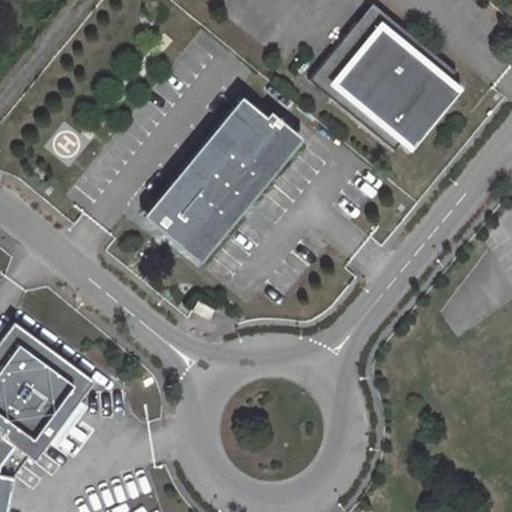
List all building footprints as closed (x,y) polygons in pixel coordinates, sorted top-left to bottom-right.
[(405,163),(458,101),(457,99),(453,103),(445,96),(454,86),(371,14),(306,90),(389,161),(398,151),(406,158),(403,161),(405,163)] [(239,102),(151,214),(203,259),(296,151),(239,102)] [(214,312),(196,302),(189,316),(207,325),(214,312)] [(0,511),(2,511),(10,476),(25,455),(30,459),(46,438),(74,400),(90,379),(9,319),(0,331),(0,511)] [(74,400),(46,438),(54,446),(83,408),(74,400)]
